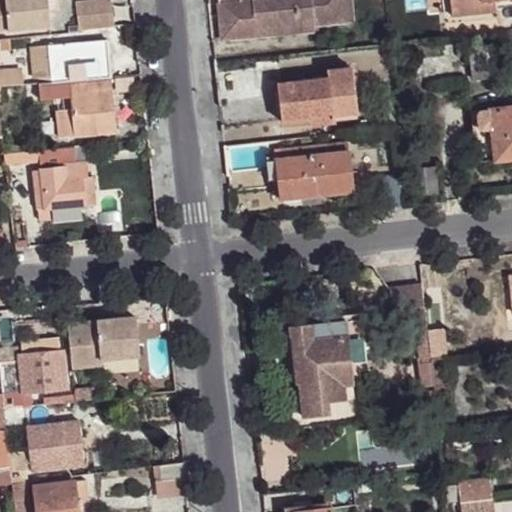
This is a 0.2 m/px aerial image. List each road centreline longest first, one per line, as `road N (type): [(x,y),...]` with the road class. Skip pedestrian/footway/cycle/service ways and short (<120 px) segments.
road 1 (residential): [(206,264),(511,227)]
road 2 (residential): [(173,0),(206,264)]
road 3 (residential): [(206,264),(230,511)]
road 4 (residential): [(0,285),(206,264)]
